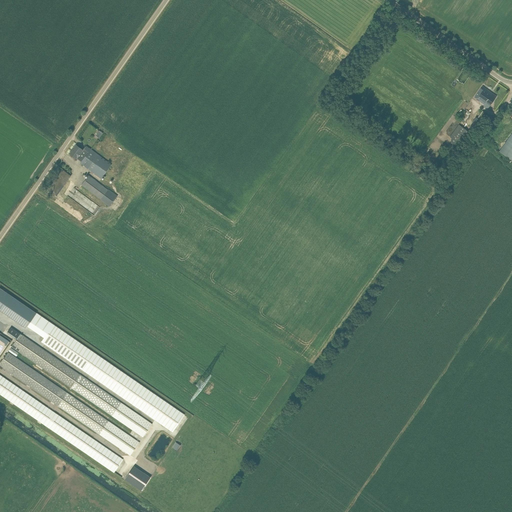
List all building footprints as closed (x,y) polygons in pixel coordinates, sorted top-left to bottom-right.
[(482,86),(474,97),(485,105),(484,106),(488,109),(497,96),(482,86)] [(476,117),(472,122),(473,123),(479,128),(483,122),(482,122),(485,117),(484,116),(485,113),(483,111),(477,118),(476,117)] [(459,119),(464,123),(469,117),(463,112),(459,116),(461,117),(459,119)] [(461,126),(450,141),(461,149),(472,134),(461,126)] [(511,132),(500,151),(511,159),(511,132)] [(111,165),(86,146),(83,150),(76,145),(70,154),(77,159),(77,158),(81,162),(80,163),(101,178),(111,165)] [(109,189),(108,190),(89,175),(82,185),(101,199),(100,200),(109,207),(118,196),(109,189)] [(93,212),(98,205),(78,191),(77,191),(74,189),(72,192),(82,199),(79,203),(93,212)] [(0,288),(0,310),(26,328),(36,313),(0,288)] [(184,415),(53,325),(42,342),(173,432),(184,415)] [(12,347),(143,437),(152,424),(11,327),(7,333),(17,339),(12,347)] [(140,442),(8,352),(0,363),(0,366),(130,456),(140,442)] [(0,393),(87,454),(114,472),(123,459),(96,440),(0,374),(0,393)] [(143,491),(153,477),(136,466),(126,480),(143,491)]
